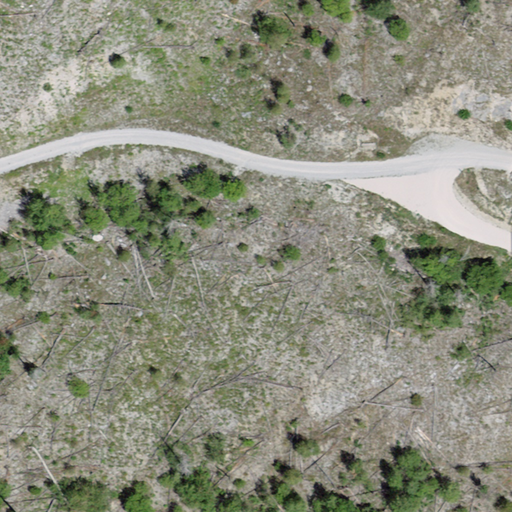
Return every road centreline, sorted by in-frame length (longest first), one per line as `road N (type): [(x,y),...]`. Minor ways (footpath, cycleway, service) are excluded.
road 1 (track): [(0,167),(109,137),(161,134),(297,173),(483,160),(511,167)]
road 2 (track): [(511,246),(467,228),(431,195),(418,165)]
